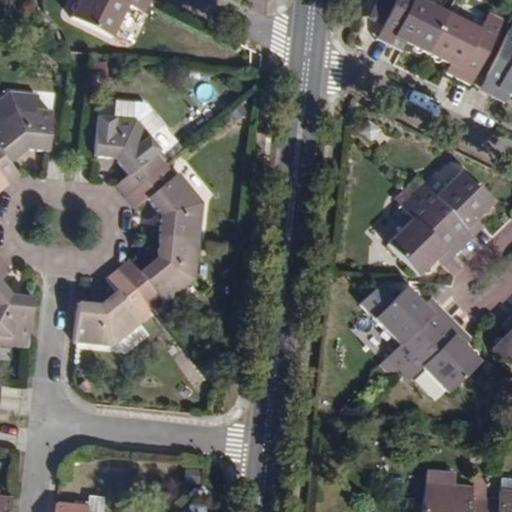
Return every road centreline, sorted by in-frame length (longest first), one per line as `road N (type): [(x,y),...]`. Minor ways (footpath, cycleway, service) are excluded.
road 1 (tertiary): [(262,444),(305,46)]
road 2 (residential): [(305,46),(511,149)]
road 3 (residential): [(262,444),(40,424)]
road 4 (residential): [(59,231),(40,424)]
